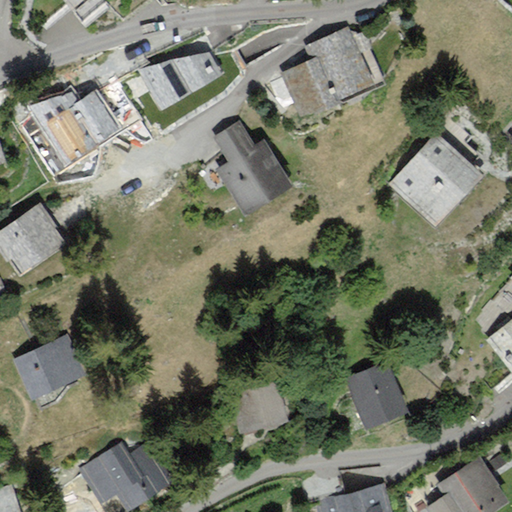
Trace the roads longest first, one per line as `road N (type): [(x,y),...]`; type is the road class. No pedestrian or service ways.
road 1 (residential): [(375,0),(145,32),(0,74)]
road 2 (residential): [(511,410),(458,439),(393,458),(251,477),(190,511)]
